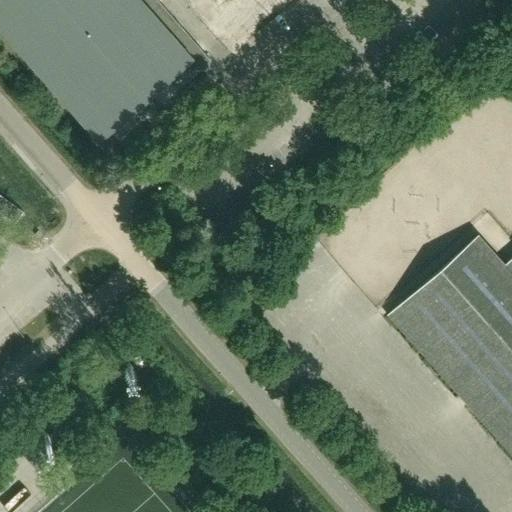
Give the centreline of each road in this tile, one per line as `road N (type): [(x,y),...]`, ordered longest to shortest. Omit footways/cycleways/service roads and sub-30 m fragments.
road 1 (unclassified): [(355,511),(95,221)]
road 2 (unclassified): [(95,221),(42,268),(80,313),(0,389)]
road 3 (unclassified): [(95,221),(0,114)]
